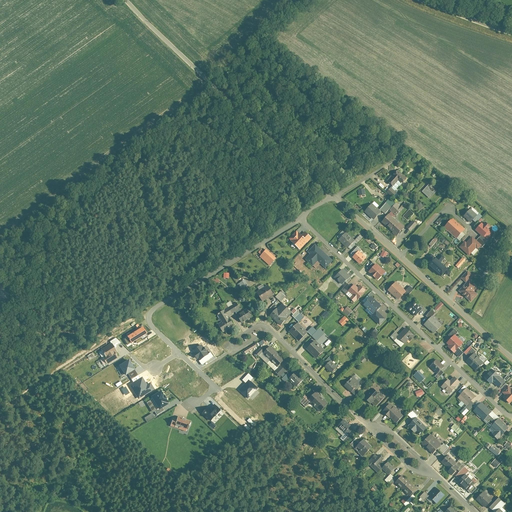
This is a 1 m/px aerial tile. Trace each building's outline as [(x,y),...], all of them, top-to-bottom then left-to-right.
[(398,168),(386,181),(392,186),(398,179),(402,183),(408,177),(398,168)] [(435,191),(428,186),(422,193),(429,198),(435,191)] [(387,193),(392,198),(397,194),(391,188),(387,193)] [(385,194),(381,198),(387,203),(390,199),(385,194)] [(369,202),(363,208),(373,218),(380,211),(369,202)] [(395,203),(389,210),(391,212),(382,222),(396,235),(402,229),(392,219),(406,205),(403,202),(399,207),(395,203)] [(390,207),(386,204),(380,210),(385,214),(390,207)] [(469,211),(464,217),(471,223),(476,216),(469,211)] [(445,229),(456,239),(464,230),(453,220),(445,229)] [(413,222),(407,229),(412,233),(417,225),(413,222)] [(490,231),(482,225),(476,233),(483,239),(490,231)] [(302,236),(297,231),(289,239),(300,251),(313,238),(306,231),(302,236)] [(345,233),(339,239),(348,248),(354,241),(345,233)] [(465,243),(461,248),(463,250),(470,256),(480,245),(472,239),(467,245),(465,243)] [(490,248),(480,239),(477,242),(487,251),(490,248)] [(332,263),(314,248),(308,256),(312,259),(309,263),(315,268),(318,265),(325,270),(332,263)] [(360,264),(365,258),(358,252),(353,257),(360,264)] [(430,260),(427,264),(439,275),(443,270),(437,264),(440,261),(437,259),(434,263),(430,260)] [(463,260),(457,267),(459,269),(466,262),(463,260)] [(373,263),(367,269),(370,271),(376,265),(373,263)] [(377,264),(369,272),(378,281),(386,273),(377,264)] [(485,268),(480,274),(485,278),(490,272),(485,268)] [(349,277),(342,270),(335,277),(343,284),(349,277)] [(468,271),(462,277),(467,282),(473,275),(468,271)] [(246,281),(243,278),(236,284),(240,290),(242,287),(247,292),(251,289),(246,285),(246,281)] [(407,297),(414,289),(410,286),(405,291),(396,282),(389,290),(400,300),(405,295),(407,297)] [(466,282),(457,293),(470,302),(475,296),(468,291),(472,286),(466,282)] [(354,303),(365,291),(359,286),(357,289),(354,286),(352,288),(348,285),(342,291),(354,303)] [(272,297),(267,286),(255,292),(260,303),(272,297)] [(281,293),(276,298),(281,303),(286,298),(281,293)] [(377,311),(383,305),(373,296),(364,305),(373,314),(370,316),(379,325),(385,319),(377,311)] [(283,303),(270,316),(281,326),(292,315),(298,321),(303,316),(293,306),(290,310),(283,303)] [(422,311),(414,303),(407,310),(415,318),(422,311)] [(236,304),(235,305),(215,317),(220,326),(218,328),(221,334),(233,327),(229,322),(227,323),(225,321),(234,316),(240,324),(251,318),(247,312),(242,315),(236,304)] [(436,333),(442,326),(433,318),(436,314),(431,309),(426,315),(430,318),(425,323),(436,333)] [(293,326),(288,332),(299,342),(304,337),(293,326)] [(312,326),(307,331),(317,340),(321,336),(312,326)] [(402,350),(415,336),(406,327),(399,335),(397,332),(390,339),(402,350)] [(137,344),(148,337),(143,328),(124,340),(127,345),(135,341),(137,344)] [(463,345),(455,337),(460,334),(457,331),(448,337),(451,340),(445,346),(454,355),(463,345)] [(311,344),(306,349),(317,360),(322,354),(311,344)] [(104,366),(117,358),(114,353),(116,352),(111,345),(98,353),(102,359),(100,360),(104,366)] [(194,351),(201,360),(208,355),(206,352),(204,348),(203,349),(201,346),(194,351)] [(269,349),(263,355),(275,368),(281,362),(269,349)] [(477,371),(484,363),(475,355),(477,353),(473,349),(467,355),(471,359),(467,363),(477,371)] [(412,353),(404,361),(412,369),(420,360),(412,353)] [(437,360),(431,368),(438,374),(435,377),(438,380),(445,374),(442,371),(445,368),(437,360)] [(125,375),(134,370),(129,361),(120,367),(125,375)] [(331,362),(325,369),(334,377),(340,371),(331,362)] [(296,388),(304,379),(297,372),(292,377),(282,367),(276,372),(288,384),(290,382),(296,388)] [(507,385),(492,371),(484,380),(491,386),(493,384),(501,391),(507,385)] [(449,396),(461,384),(453,376),(441,389),(449,396)] [(353,377),(343,387),(351,394),(354,391),(356,393),(362,387),(353,377)] [(146,386),(142,379),(130,386),(138,399),(153,390),(150,384),(146,386)] [(248,398),(257,389),(249,381),(240,391),(248,398)] [(511,402),(511,388),(508,385),(502,391),(507,395),(504,398),(511,404),(511,402)] [(472,401),(475,398),(464,387),(458,393),(468,403),(464,407),(469,411),(476,405),(472,401)] [(374,391),(364,400),(371,406),(372,405),(375,409),(385,399),(380,394),(379,396),(374,391)] [(151,398),(159,411),(169,405),(161,392),(151,398)] [(326,407),(312,394),(307,399),(305,397),(301,402),(306,407),(310,404),(320,414),(326,407)] [(382,411),(396,426),(405,418),(390,403),(382,411)] [(496,416),(482,404),(475,411),(489,424),(496,416)] [(215,416),(220,410),(214,405),(210,410),(208,408),(203,414),(211,421),(216,416),(215,416)] [(412,410),(408,414),(413,420),(416,417),(417,415),(412,410)] [(152,414),(144,419),(147,423),(155,419),(152,414)] [(413,420),(407,426),(415,433),(417,431),(420,434),(427,426),(416,417),(413,420)] [(170,427),(186,433),(190,422),(187,421),(178,418),(177,420),(173,419),(170,427)] [(496,442),(508,429),(499,420),(491,428),(495,431),(490,436),(496,442)] [(340,423),(334,429),(341,436),(347,431),(340,423)] [(341,439),(344,442),(349,437),(346,434),(341,439)] [(461,479),(458,482),(468,491),(474,484),(465,475),(470,469),(465,464),(463,466),(457,461),(455,463),(452,461),(456,456),(444,444),(442,446),(431,435),(422,444),(433,454),(437,449),(445,457),(440,462),(448,470),(447,471),(453,477),(456,474),(461,479)] [(368,453),(360,445),(354,451),(362,459),(368,453)] [(493,447),(490,452),(498,458),(501,453),(493,447)] [(412,492),(415,489),(401,476),(398,480),(391,473),(394,470),(387,462),(384,465),(381,461),(383,459),(379,455),(376,459),(374,457),(367,464),(376,472),(381,468),(389,475),(384,480),(391,487),(396,482),(410,495),(405,500),(409,503),(416,496),(412,492)] [(435,506),(444,497),(436,490),(429,497),(424,492),(419,498),(424,503),(428,499),(435,506)] [(485,490),(476,500),(485,510),(489,506),(495,511),(503,511),(501,510),(506,504),(497,496),(493,501),(487,496),(489,494),(485,490)]
